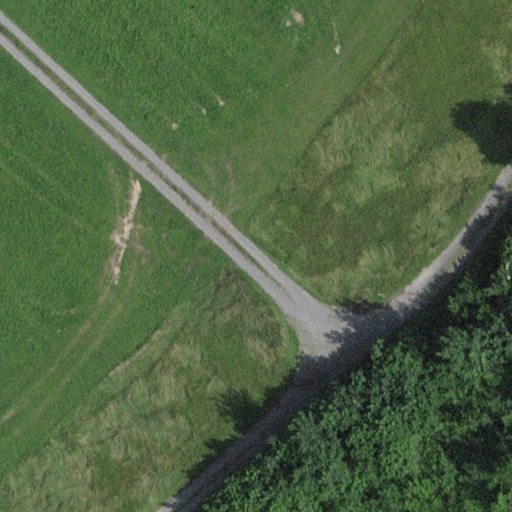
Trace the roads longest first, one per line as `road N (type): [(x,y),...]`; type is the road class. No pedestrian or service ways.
road 1 (track): [(351,360),(0,20)]
road 2 (track): [(193,511),(487,225),(511,190)]
